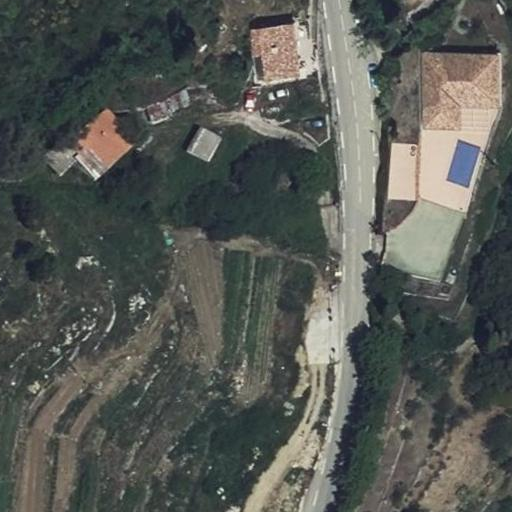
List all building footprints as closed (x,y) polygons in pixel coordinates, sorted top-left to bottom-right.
[(266,55),(294,50),(291,30),(264,36),(266,55)] [(294,50),(266,55),(268,76),(285,74),(297,72),(294,50)] [(428,57),(428,122),(454,122),(454,100),(498,100),(496,56),(428,57)] [(204,123),(188,148),(206,160),(223,136),(204,123)] [(383,139),(380,179),(380,190),(406,194),(410,140),(383,139)] [(53,172),(58,168),(65,178),(81,163),(64,143),(44,161),(53,172)] [(510,288),(496,284),(491,309),(494,309),(499,307),(504,305),(510,288)]
